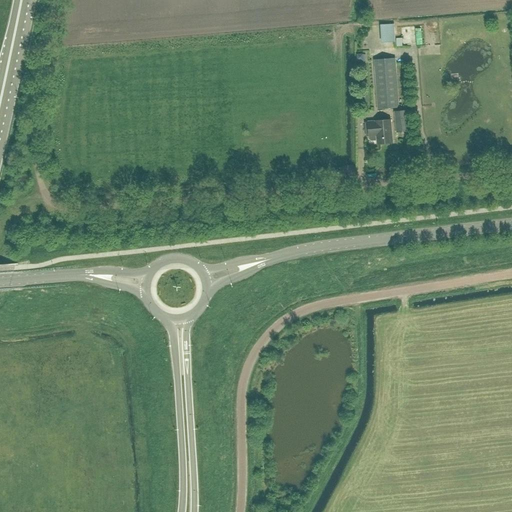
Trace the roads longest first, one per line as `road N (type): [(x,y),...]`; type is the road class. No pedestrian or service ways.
road 1 (unclassified): [(56,0),(33,140),(45,194),(57,207),(511,170)]
road 2 (unclassified): [(239,511),(242,379),(273,327),(313,306),(511,273)]
road 3 (tertiary): [(268,259),(511,223)]
road 4 (track): [(356,298),(356,405),(303,511)]
road 5 (trunk): [(194,511),(189,317)]
road 6 (trunk): [(167,319),(181,511)]
